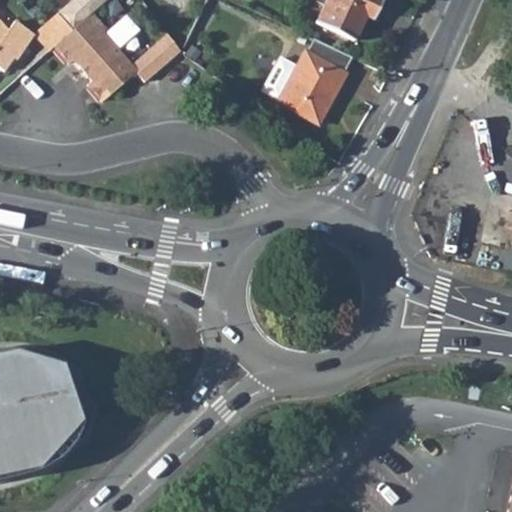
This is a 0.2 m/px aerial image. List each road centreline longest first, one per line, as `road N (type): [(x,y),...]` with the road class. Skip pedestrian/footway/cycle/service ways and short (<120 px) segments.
road 1 (residential): [(0,149),(60,160),(170,137),(209,142),(241,167),(273,217)]
road 2 (residential): [(345,222),(431,78),(465,0)]
road 3 (residential): [(97,511),(259,358)]
road 4 (secondary): [(49,237),(76,260),(230,322)]
road 5 (secondary): [(238,245),(49,237)]
road 6 (secondary): [(362,347),(511,337)]
road 7 (secondary): [(511,328),(380,264)]
